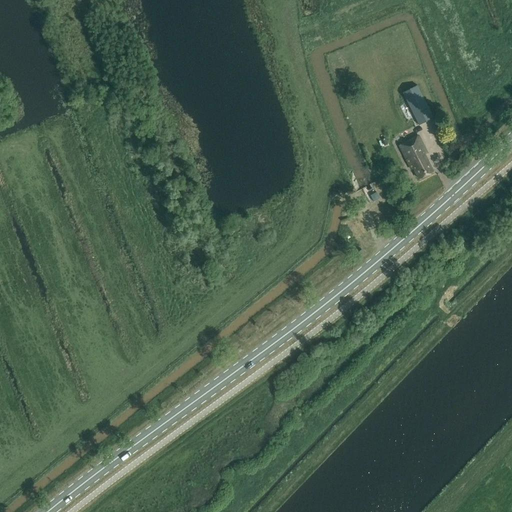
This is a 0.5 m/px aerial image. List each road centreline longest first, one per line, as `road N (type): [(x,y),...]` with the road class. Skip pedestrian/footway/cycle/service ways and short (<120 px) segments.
road 1 (primary): [(47,511),(346,287),(511,139)]
road 2 (track): [(0,486),(298,241),(322,184),(340,173)]
road 3 (track): [(297,50),(409,3),(464,123),(511,80)]
road 4 (track): [(289,0),(302,71),(344,184),(358,198)]
